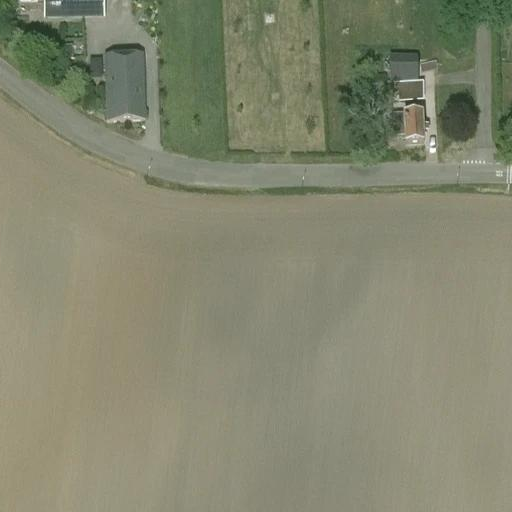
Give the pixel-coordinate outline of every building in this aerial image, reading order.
[(43,0),(43,21),(104,20),(103,0),(43,0)] [(180,0),(167,0),(168,11),(181,11),(180,0)] [(105,59),(104,59),(104,60),(107,125),(144,123),(141,57),(105,59)] [(424,58),(390,57),(389,82),(423,84),(424,58)] [(423,86),(392,86),(392,94),(394,94),(398,94),(398,105),(423,105),(423,86)] [(402,117),(392,118),(393,141),(404,140),(404,147),(422,146),(422,137),(428,136),(428,130),(421,130),(420,116),(402,117)]
